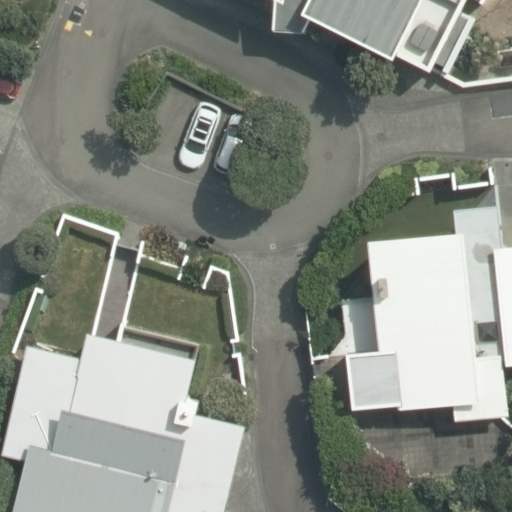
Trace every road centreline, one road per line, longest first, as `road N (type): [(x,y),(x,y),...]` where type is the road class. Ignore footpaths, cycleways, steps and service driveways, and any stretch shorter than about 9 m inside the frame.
road 1 (residential): [(268,253),(306,511)]
road 2 (residential): [(350,101),(296,87),(125,0)]
road 3 (residential): [(59,157),(156,191),(268,253)]
road 4 (residential): [(268,253),(318,186),(350,101)]
road 5 (residential): [(110,0),(59,157)]
road 6 (residential): [(511,113),(418,119),(350,101)]
road 7 (residential): [(59,157),(0,293)]
